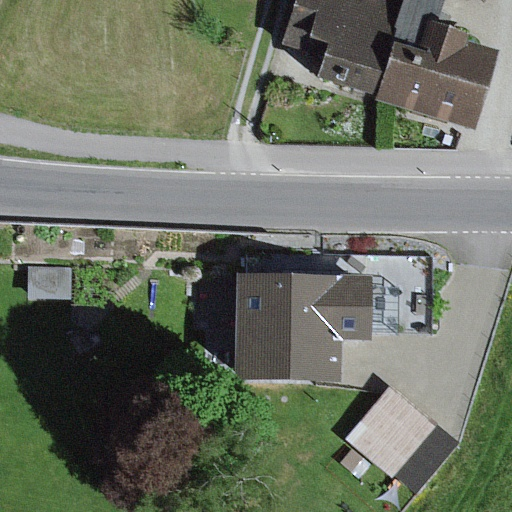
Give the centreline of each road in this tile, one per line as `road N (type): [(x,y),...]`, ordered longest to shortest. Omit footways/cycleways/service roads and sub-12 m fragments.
road 1 (tertiary): [(0,190),(511,204)]
road 2 (unknown): [(505,0),(510,28),(499,164)]
